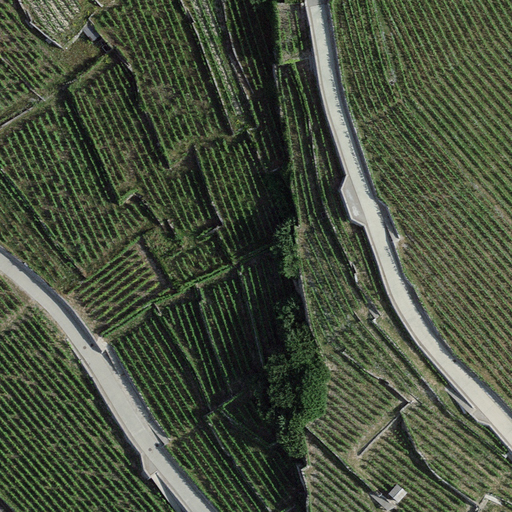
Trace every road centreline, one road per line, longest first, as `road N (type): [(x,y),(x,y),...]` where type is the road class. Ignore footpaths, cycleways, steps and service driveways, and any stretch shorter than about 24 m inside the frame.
road 1 (track): [(511,433),(423,333),(392,275),(336,104),(321,0)]
road 2 (track): [(0,259),(81,337),(141,442),(200,511)]
